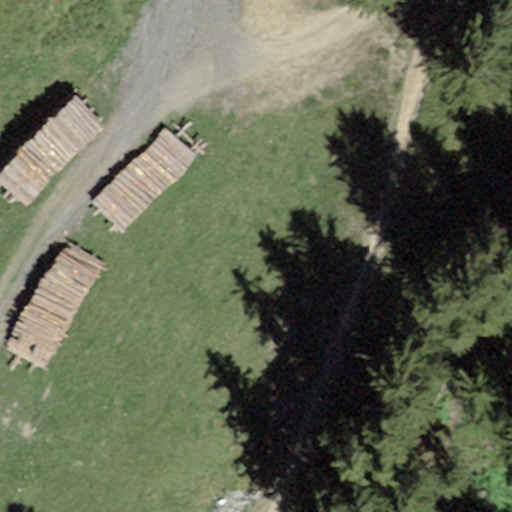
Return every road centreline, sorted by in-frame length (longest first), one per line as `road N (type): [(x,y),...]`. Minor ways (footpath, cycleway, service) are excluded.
road 1 (track): [(181,0),(152,92),(0,330)]
road 2 (track): [(152,92),(375,0)]
